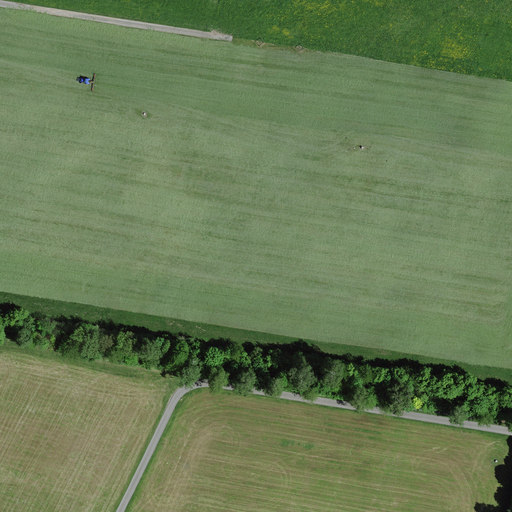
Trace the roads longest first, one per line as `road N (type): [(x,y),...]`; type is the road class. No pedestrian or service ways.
road 1 (track): [(511,432),(194,385),(123,511)]
road 2 (track): [(0,4),(229,40)]
